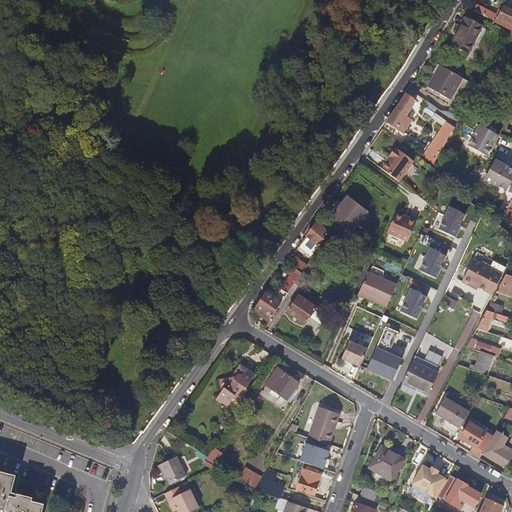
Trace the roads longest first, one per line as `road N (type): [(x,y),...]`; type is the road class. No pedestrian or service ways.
road 1 (tertiary): [(451,0),(233,323)]
road 2 (residential): [(383,410),(471,228)]
road 3 (tertiary): [(233,323),(147,439),(134,470)]
road 4 (residential): [(371,403),(233,323)]
road 5 (residential): [(511,488),(383,410)]
road 6 (residential): [(134,470),(0,414)]
road 7 (residential): [(94,511),(101,487),(0,447)]
